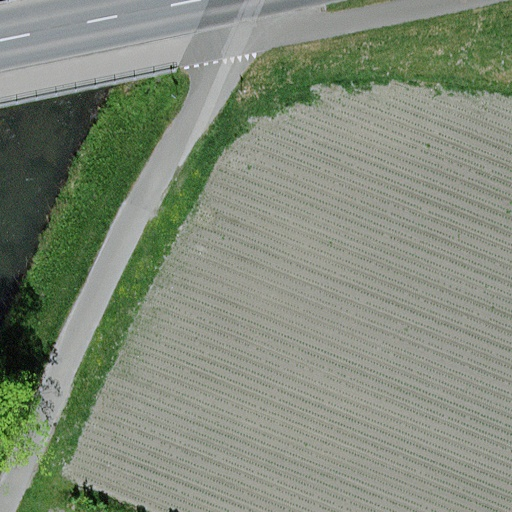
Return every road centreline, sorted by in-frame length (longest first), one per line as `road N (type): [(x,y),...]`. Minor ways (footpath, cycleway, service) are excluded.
road 1 (unclassified): [(228,0),(221,63),(200,116),(127,211),(0,497)]
road 2 (secondary): [(0,39),(184,0)]
